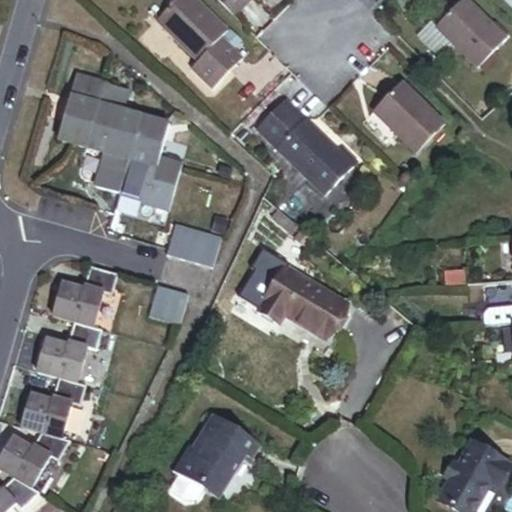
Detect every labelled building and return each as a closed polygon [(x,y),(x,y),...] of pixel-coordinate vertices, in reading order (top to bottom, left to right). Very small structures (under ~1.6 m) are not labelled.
[(179,0),(171,0),(146,26),(187,67),(180,74),(202,95),(232,64),(210,43),(217,36),(179,0)] [(247,7),(253,0),(201,0),(223,21),(241,2),(247,7)] [(457,3),(429,32),(472,73),(500,43),(457,3)] [(68,128),(97,137),(103,116),(114,78),(85,70),(68,128)] [(103,116),(150,130),(156,112),(132,105),(138,84),(114,78),(103,116)] [(439,128),(395,86),(367,116),(411,158),(439,128)] [(277,106),(248,138),(318,204),(348,173),(331,157),(321,148),(317,152),(292,128),(296,124),(277,106)] [(181,120),(156,112),(150,130),(144,152),(169,159),(171,152),(181,120)] [(106,179),(134,187),(144,152),(150,130),(103,116),(97,137),(117,142),(106,179)] [(296,124),(292,128),(317,152),(321,148),(296,124)] [(337,151),(331,157),(348,173),(353,167),(337,151)] [(144,152),(134,187),(154,193),(153,197),(179,205),(192,159),(171,152),(169,159),(144,152)] [(227,219),(216,216),(212,229),(223,232),(227,219)] [(170,253),(183,257),(191,228),(178,224),(170,253)] [(183,257),(198,261),(207,232),(191,228),(183,257)] [(198,261),(212,265),(221,236),(207,232),(198,261)] [(345,310),(262,260),(233,307),(251,328),(274,341),(287,319),(313,335),(317,328),(330,335),(345,310)] [(88,267),(82,285),(111,295),(117,276),(88,267)] [(438,268),(439,283),(459,282),(459,268),(438,268)] [(71,323),(100,332),(111,295),(82,285),(80,290),(63,284),(52,317),(71,323)] [(151,314),(158,288),(146,284),(138,310),(151,314)] [(163,317),(171,292),(158,288),(151,314),(163,317)] [(511,303),(486,306),(480,314),(481,325),(507,323),(511,322),(511,303)] [(71,323),(67,337),(95,346),(100,332),(71,323)] [(498,349),(510,348),(508,326),(496,327),(498,349)] [(330,335),(317,328),(313,335),(325,343),(330,335)] [(57,375),(83,384),(95,346),(67,337),(65,343),(47,337),(37,369),(57,375)] [(57,375),(52,391),(78,400),(83,384),(57,375)] [(49,430),(67,436),(78,400),(52,391),(50,396),(33,390),(22,422),(49,430)] [(219,503),(242,465),(248,468),(259,450),(214,423),(189,465),(176,486),(169,498),(191,511),(193,511),(197,511),(203,501),(199,498),(202,493),(219,503)] [(49,430),(41,444),(59,455),(65,459),(77,440),(67,436),(49,430)] [(20,478),(38,489),(59,455),(41,444),(38,449),(21,439),(3,468),(20,478)] [(450,486),(439,507),(447,511),(478,511),(486,498),(496,503),(506,484),(497,479),(503,467),(471,449),(459,471),(450,486)] [(176,486),(189,465),(182,461),(169,482),(176,486)] [(443,482),(450,486),(459,471),(452,467),(443,482)] [(20,478),(11,488),(25,503),(29,507),(44,493),(38,489),(20,478)] [(0,485),(0,511),(14,511),(25,503),(11,488),(6,492),(0,485)]
